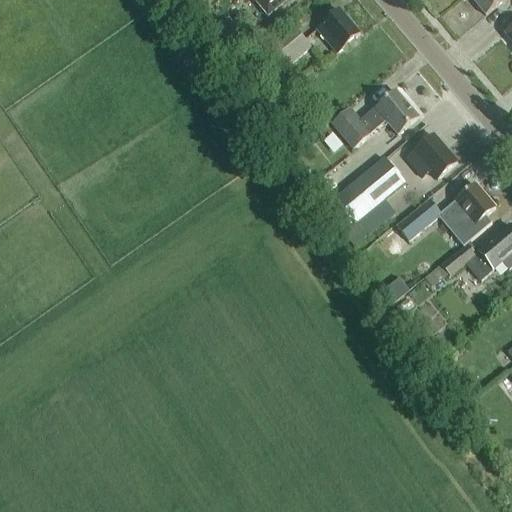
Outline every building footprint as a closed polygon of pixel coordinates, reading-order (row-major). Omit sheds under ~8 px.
[(251,0),(267,18),(289,0),(288,0),(251,0)] [(471,0),(486,17),(506,0),(471,0)] [(337,56),(360,37),(339,13),(316,32),(337,56)] [(292,26),(271,42),(268,44),(289,69),(312,50),(292,26)] [(206,39),(228,65),(249,48),(235,31),(228,36),(220,27),(206,39)] [(360,123),(350,111),(332,126),(353,152),(371,137),(371,136),(383,126),(385,128),(389,125),(399,137),(418,120),(397,94),(373,114),(373,113),(360,123)] [(437,182),(457,166),(434,138),(407,162),(423,181),(430,174),(437,182)] [(352,251),(393,217),(383,204),(403,187),(383,163),(321,213),(352,251)] [(442,217),(439,219),(463,249),(491,225),(486,219),(496,211),(475,187),(449,209),(441,216),(442,217)] [(441,216),(430,202),(391,233),(403,248),(439,219),(442,217),(441,216)] [(434,290),(449,278),(450,279),(465,266),(480,284),(502,266),(508,273),(511,269),(511,230),(510,229),(475,258),(467,248),(427,282),(434,290)] [(398,279),(380,290),(388,304),(406,293),(398,279)] [(503,354),(479,373),(488,384),(511,365),(503,354)]
